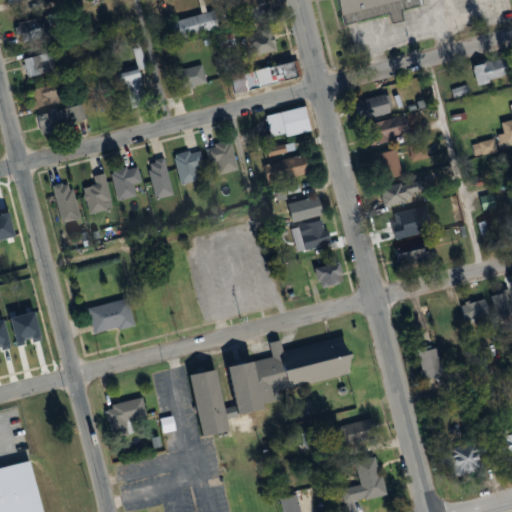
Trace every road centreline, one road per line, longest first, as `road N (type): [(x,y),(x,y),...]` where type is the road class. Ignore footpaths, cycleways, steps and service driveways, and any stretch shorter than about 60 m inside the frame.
road 1 (secondary): [(297,0),(428,511)]
road 2 (residential): [(0,89),(105,511)]
road 3 (residential): [(374,301),(0,394)]
road 4 (residential): [(320,89),(0,172)]
road 5 (tertiary): [(320,89),(511,38)]
road 6 (residential): [(374,301),(511,264)]
